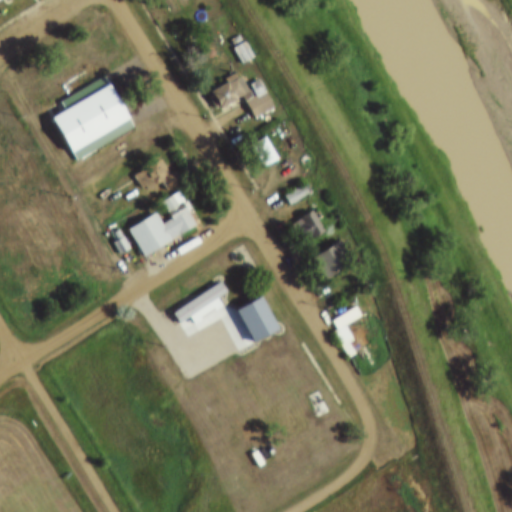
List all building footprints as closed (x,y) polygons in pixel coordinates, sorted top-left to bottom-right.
[(224,34),(236,28),(245,44),(233,51),(224,34)] [(203,34),(206,39),(201,43),(198,37),(203,34)] [(242,65),(254,59),(245,41),(233,47),(242,65)] [(94,62),(125,111),(68,147),(41,104),(55,95),(51,89),(94,62)] [(222,66),(232,82),(207,97),(197,82),(222,66)] [(240,72),(249,66),(257,79),(248,84),(240,72)] [(274,109),(260,80),(247,86),(242,75),(210,90),(219,109),(243,97),(253,119),(274,109)] [(254,123),(268,146),(254,155),(239,132),(254,123)] [(263,169),(278,160),(264,137),(250,146),(263,169)] [(161,161),(168,157),(174,168),(157,179),(152,171),(135,181),(124,162),(151,145),(161,161)] [(133,175),(144,195),(153,190),(157,198),(183,184),(176,171),(169,175),(161,160),(133,175)] [(295,170),(300,179),(279,192),(273,183),(295,170)] [(169,177),(176,188),(177,187),(182,195),(178,197),(186,211),(135,243),(118,216),(146,199),(153,211),(162,206),(151,189),(169,177)] [(284,197),(289,207),(312,195),(306,185),(284,197)] [(127,229),(142,256),(197,227),(178,193),(160,203),(170,221),(162,225),(155,214),(127,229)] [(309,207),(315,217),(302,225),(300,222),(292,227),(281,210),(302,197),(304,200),(307,198),(311,206),(309,207)] [(324,229),(311,211),(290,227),(304,245),(324,229)] [(330,226),(343,247),(315,265),(302,244),(330,226)] [(310,257),(320,280),(353,266),(342,243),(310,257)] [(161,298),(168,309),(216,279),(209,268),(161,298)] [(172,313),(179,324),(227,294),(220,283),(172,313)] [(267,316),(250,283),(225,296),(242,328),(267,316)] [(346,292),(352,302),(336,312),(345,326),(340,329),(347,340),(340,344),(324,319),(328,317),(322,307),(346,292)] [(278,330),(261,298),(236,311),(253,343),(278,330)] [(344,327),(361,318),(356,308),(328,321),(347,358),(357,353),(344,327)]
